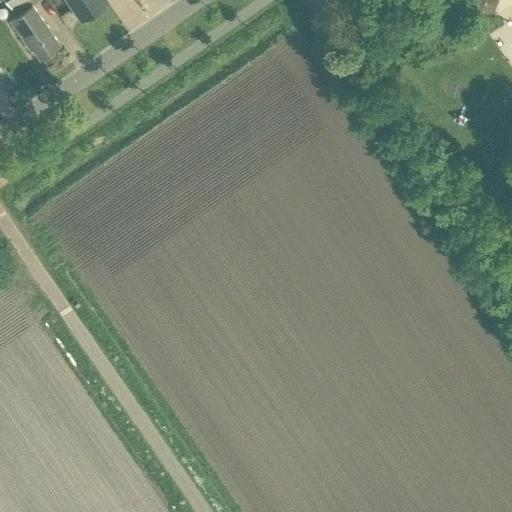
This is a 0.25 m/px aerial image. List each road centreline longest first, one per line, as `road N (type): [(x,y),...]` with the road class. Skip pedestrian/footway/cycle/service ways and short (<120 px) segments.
road 1 (unclassified): [(203,511),(0,216)]
road 2 (unclassified): [(0,133),(194,0)]
